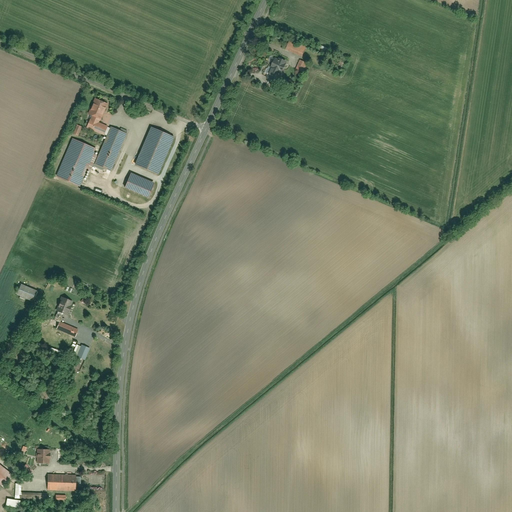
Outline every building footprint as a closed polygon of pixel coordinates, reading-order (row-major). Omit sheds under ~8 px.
[(306,47),(291,39),(286,48),(302,56),(306,47)] [(279,59),(276,58),(267,78),(276,82),(281,69),(283,70),(287,61),(280,58),(279,59)] [(308,63),(301,60),(296,69),(303,73),(308,63)] [(108,103),(95,98),(88,114),(92,116),(100,119),(101,120),(108,103)] [(100,119),(92,116),(87,128),(104,135),(108,126),(99,122),(100,119)] [(82,127),(77,125),(73,133),(79,136),(82,127)] [(127,134),(111,127),(95,163),(111,170),(127,134)] [(175,137),(151,127),(136,164),(159,174),(175,137)] [(96,148),(72,139),(57,175),(80,185),(96,148)] [(155,183),(132,173),(125,188),(149,197),(155,183)] [(21,283),(17,292),(33,298),(37,289),(21,283)] [(61,298),(55,314),(66,318),(72,302),(61,298)] [(59,324),(56,330),(74,337),(77,331),(59,324)] [(75,345),(71,355),(84,361),(89,349),(81,346),(80,347),(75,345)] [(38,449),(37,463),(50,464),(51,450),(38,449)] [(0,464),(0,485),(3,488),(13,476),(0,464)] [(48,474),(47,490),(75,491),(76,475),(48,474)] [(7,498),(6,505),(20,508),(22,500),(7,498)]
